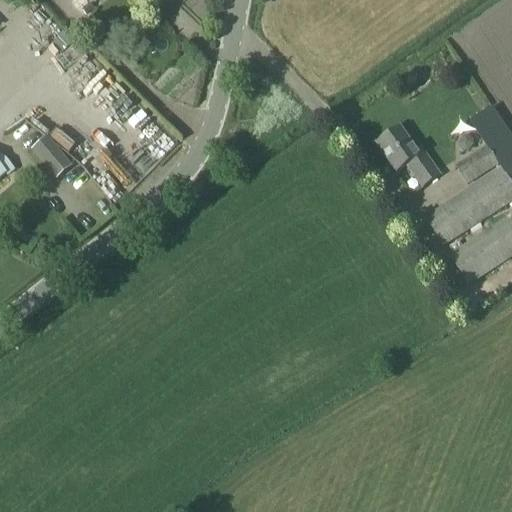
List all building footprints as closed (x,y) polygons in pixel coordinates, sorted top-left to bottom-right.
[(43,123),(94,170),(104,158),(53,111),(43,123)] [(400,130),(376,147),(396,175),(406,167),(422,190),(439,178),(419,150),(415,153),(400,130)] [(465,142),(468,146),(474,146),(478,143),(478,137),(475,133),(469,133),(465,136),(465,142)] [(46,138),(32,150),(45,165),(51,160),(63,174),(70,168),(46,138)] [(485,151),(454,171),(466,190),(497,170),(485,151)] [(511,206),(511,189),(499,171),(422,222),(442,252),(510,207),(511,206)] [(511,260),(511,259),(511,215),(448,257),(468,288),(511,260)]
